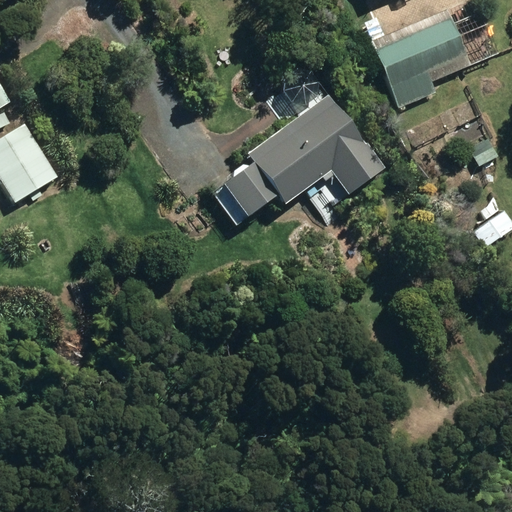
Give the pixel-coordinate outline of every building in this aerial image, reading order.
[(366,44),(394,109),(431,94),(427,83),(466,67),(443,11),(366,44)] [(286,104),(299,108),(311,100),(315,86),(308,74),(294,71),(282,78),(278,92),(286,104)] [(215,189),(239,222),(270,199),(277,208),(325,173),(343,197),(381,170),(363,143),(360,145),(325,97),(241,158),(247,167),(215,189)] [(0,138),(0,187),(11,205),(55,178),(23,124),(0,138)] [(498,156),(485,137),(467,150),(481,169),(498,156)] [(511,230),(511,222),(503,210),(501,212),(492,199),(476,211),(485,223),(468,235),(481,253),(511,230)]
